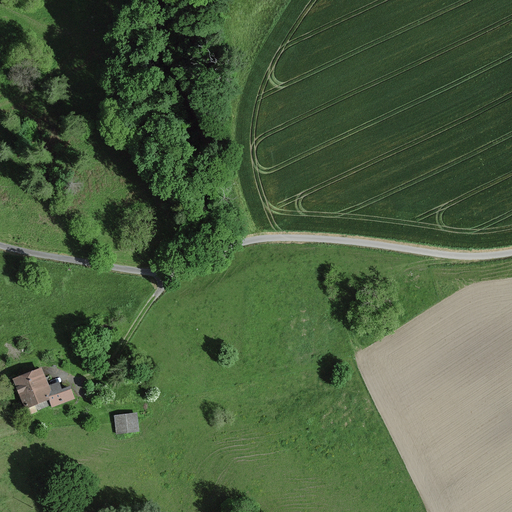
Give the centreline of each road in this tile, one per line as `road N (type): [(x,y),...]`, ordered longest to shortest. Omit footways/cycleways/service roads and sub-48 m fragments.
road 1 (unclassified): [(0,244),(163,272),(278,237),(464,256),(511,252)]
road 2 (track): [(163,272),(112,362),(82,379)]
